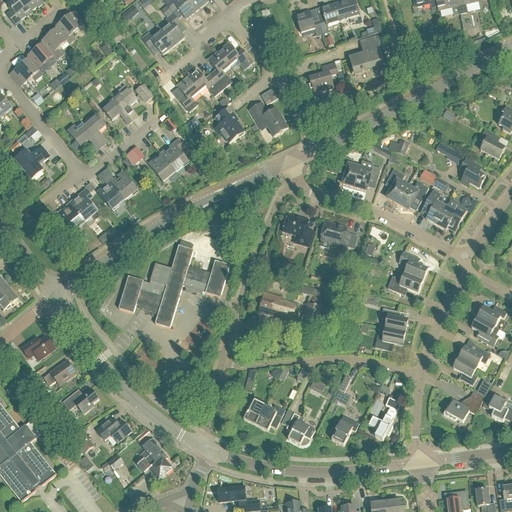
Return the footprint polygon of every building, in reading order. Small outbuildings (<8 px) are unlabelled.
[(44,5),(39,0),(16,0),(17,1),(30,17),(44,5)] [(128,9),(136,2),(133,0),(127,0),(124,3),(128,9)] [(186,22),(197,13),(186,0),(182,0),(181,1),(179,0),(176,0),(175,1),(173,0),(166,0),(163,3),(167,8),(173,15),(178,11),(186,22)] [(205,0),(186,0),(197,13),(208,4),(205,0)] [(348,2),(335,6),(340,25),(350,22),(351,26),(355,25),(355,27),(362,25),(358,11),(354,0),(348,2)] [(438,13),(435,0),(414,0),(417,10),(430,7),(432,14),(438,13)] [(458,9),(456,0),(435,0),(438,13),(458,9)] [(456,0),(458,9),(460,15),(467,14),(465,7),(478,4),(477,0),(456,0)] [(16,29),(30,17),(17,1),(8,8),(12,13),(6,17),(16,29)] [(327,29),(340,25),(335,6),(321,10),(325,21),(319,23),(323,36),(329,35),(327,29)] [(170,27),(162,34),(174,49),(185,40),(176,30),(181,26),(173,16),(167,8),(161,12),(167,20),(165,22),(170,27)] [(105,11),(96,17),(103,27),(112,20),(105,11)] [(55,29),(56,31),(67,44),(70,47),(77,41),(73,37),(81,29),(82,30),(86,26),(75,12),(55,29)] [(127,25),(133,20),(128,14),(122,18),(127,25)] [(323,36),(319,23),(313,25),(309,14),(296,18),(301,36),(315,32),(317,38),(323,36)] [(378,21),(372,23),(376,36),(382,34),(378,21)] [(113,43),(121,37),(113,25),(105,31),(113,43)] [(41,44),(43,46),(57,64),(64,58),(59,51),(67,44),(56,31),(41,44)] [(163,58),(174,49),(162,34),(154,40),(149,35),(142,41),(150,51),(154,47),(163,58)] [(382,36),(375,38),(378,48),(385,45),(382,36)] [(355,77),(384,68),(379,51),(378,48),(375,38),(360,43),(364,55),(350,60),(355,77)] [(331,39),(325,41),(327,50),(333,48),(331,39)] [(33,54),(27,59),(28,61),(42,77),(57,64),(43,46),(33,54)] [(218,54),(231,69),(238,63),(241,67),(244,64),(249,69),(254,65),(242,51),(236,55),(228,46),(218,54)] [(109,50),(104,54),(108,59),(113,55),(109,50)] [(224,75),(231,69),(218,54),(208,63),(216,72),(211,77),(224,93),(232,85),(224,75)] [(42,77),(28,61),(13,74),(23,87),(33,79),(36,84),(43,78),(42,77)] [(511,77),(511,66),(508,63),(502,72),(511,77)] [(344,77),(340,64),(335,66),(338,76),(339,78),(344,77)] [(312,87),(315,96),(334,90),(331,78),(338,76),(335,66),(321,70),(323,76),(309,81),(311,87),(312,87)] [(48,73),(51,79),(57,76),(54,70),(48,73)] [(71,70),(66,74),(70,79),(75,75),(71,70)] [(224,93),(211,77),(205,82),(197,72),(187,80),(199,95),(206,90),(215,100),(224,93)] [(66,75),(60,80),(63,85),(70,80),(66,75)] [(54,90),(61,85),(57,80),(50,85),(54,90)] [(192,101),(199,95),(187,80),(177,89),(178,91),(173,95),(189,115),(198,108),(192,101)] [(114,100),(133,123),(138,119),(130,109),(138,102),(125,88),(120,92),(123,96),(121,98),(119,95),(114,100)] [(146,105),(152,99),(143,88),(136,94),(146,105)] [(267,108),(278,101),(273,92),(261,98),(267,108)] [(36,106),(43,101),(38,95),(32,101),(36,106)] [(0,121),(12,111),(0,97),(0,121)] [(128,127),(133,123),(114,100),(113,100),(116,102),(103,113),(112,124),(120,117),(128,127)] [(225,110),(229,106),(224,101),(220,105),(225,110)] [(269,116),(262,105),(250,112),(262,133),(268,130),(274,140),(288,132),(276,112),(269,116)] [(511,135),(511,111),(506,109),(503,116),(505,117),(499,128),(504,131),(503,133),(510,137),(511,135)] [(229,146),(245,134),(237,124),(238,123),(229,110),(216,120),(221,127),(216,131),(220,137),(222,136),(229,146)] [(447,112),(443,120),(451,124),(455,117),(447,112)] [(81,125),(102,149),(107,145),(99,135),(106,129),(97,118),(85,128),(82,124),(81,125)] [(164,124),(172,135),(178,130),(170,120),(164,124)] [(194,120),(186,127),(191,133),(199,126),(194,120)] [(97,153),(102,149),(81,125),(76,129),(75,128),(68,134),(72,139),(81,150),(88,143),(97,153)] [(208,128),(203,132),(211,142),(216,138),(208,128)] [(203,138),(199,133),(195,136),(199,142),(203,138)] [(499,162),(505,150),(495,145),(498,140),(485,133),(480,142),(485,145),(481,153),(499,162)] [(27,135),(17,144),(21,148),(31,139),(27,135)] [(12,147),(16,140),(8,136),(4,143),(12,147)] [(184,150),(178,142),(161,156),(176,175),(189,165),(180,154),(184,150)] [(405,158),(410,147),(401,143),(396,155),(405,158)] [(22,149),(21,148),(17,144),(10,150),(15,156),(22,149)] [(76,156),(79,154),(77,152),(80,149),(76,145),(71,149),(76,156)] [(20,176),(47,154),(42,149),(31,158),(27,153),(15,163),(23,173),(20,176)] [(382,150),(378,156),(388,162),(391,155),(382,150)] [(135,151),(126,159),(134,168),(143,161),(135,151)] [(448,161),(460,167),(465,158),(453,151),(448,161)] [(47,154),(20,176),(28,186),(44,173),(40,168),(51,158),(47,154)] [(164,186),(176,175),(161,156),(157,159),(161,165),(157,168),(153,162),(148,166),(164,186)] [(431,157),(428,162),(441,169),(444,164),(431,157)] [(355,190),(360,170),(356,169),(354,163),(345,160),(340,175),(346,176),(343,186),(355,190)] [(128,172),(133,168),(127,161),(122,165),(128,172)] [(479,191),(486,180),(478,175),(481,170),(466,162),(460,172),(466,176),(461,185),(468,189),(470,186),(479,191)] [(360,170),(355,190),(366,193),(369,183),(377,186),(381,171),(373,168),(374,166),(362,163),(360,170)] [(398,206),(408,189),(401,185),(405,178),(394,172),(385,187),(392,191),(387,200),(398,206)] [(114,181),(110,184),(126,204),(138,193),(123,174),(118,178),(122,183),(118,186),(114,181)] [(425,174),(420,183),(433,190),(438,181),(425,174)] [(44,192),(52,186),(47,180),(39,186),(44,192)] [(439,181),(434,189),(442,193),(446,185),(439,181)] [(126,204),(110,184),(97,195),(113,214),(126,204)] [(91,185),(86,190),(87,192),(90,195),(95,190),(91,185)] [(408,189),(398,206),(408,212),(413,203),(420,207),(429,191),(417,185),(413,192),(408,189)] [(87,192),(70,206),(85,225),(92,219),(96,223),(101,218),(98,214),(96,212),(100,208),(90,195),(87,192)] [(70,203),(74,199),(69,193),(65,197),(70,203)] [(434,194),(431,198),(422,215),(429,219),(427,222),(436,227),(450,203),(434,194)] [(450,203),(436,227),(446,233),(451,224),(458,228),(467,212),(450,203)] [(85,225),(70,206),(57,216),(73,235),(85,225)] [(48,212),(43,215),(46,221),(51,218),(48,212)] [(301,222),(288,218),(283,234),(296,238),(294,245),(309,249),(313,234),(306,232),(309,223),(302,221),(301,222)] [(413,219),(409,227),(431,238),(435,230),(413,219)] [(352,237),(346,235),(347,230),(339,228),(338,230),(326,226),(321,241),(323,242),(321,249),(329,251),(331,244),(342,247),(341,249),(348,251),(348,250),(354,251),(357,241),(351,239),(352,237)] [(380,243),(387,242),(385,234),(379,235),(380,243)] [(212,276),(189,269),(194,253),(179,249),(172,272),(155,267),(150,286),(143,284),(129,279),(119,311),(134,316),(137,307),(140,308),(140,311),(159,316),(155,327),(170,331),(183,289),(221,300),(230,268),(215,264),(212,276)] [(405,276),(423,284),(428,271),(418,267),(420,262),(403,255),(399,266),(407,269),(405,276)] [(393,279),(388,291),(405,298),(408,292),(418,296),(423,284),(405,276),(399,274),(396,280),(393,279)] [(291,276),(288,275),(285,284),(293,287),(296,277),(291,276)] [(372,279),(371,291),(380,292),(381,280),(372,279)] [(355,290),(357,283),(350,281),(348,288),(355,290)] [(331,295),(304,289),(302,296),(310,298),(308,307),(305,306),(301,323),(315,327),(318,317),(326,319),(329,306),(338,308),(341,292),(332,290),(331,295)] [(8,291),(0,297),(0,310),(3,313),(17,302),(8,291)] [(105,315),(117,293),(113,291),(100,313),(105,315)] [(294,323),(299,307),(282,302),(283,300),(276,298),(264,295),(259,315),(277,320),(278,318),(294,323)] [(477,320),(495,330),(501,319),(504,321),(507,316),(495,309),(492,314),(483,310),(477,320)] [(385,331),(405,335),(408,322),(397,320),(398,314),(384,311),(381,322),(387,323),(385,331)] [(499,332),(495,330),(477,320),(472,331),(479,335),(476,340),(493,349),(499,340),(496,338),(499,332)] [(403,348),(405,335),(385,331),(384,340),(378,338),(375,350),(390,354),(391,346),(403,348)] [(55,352),(46,339),(39,344),(37,340),(22,351),(29,361),(35,357),(39,363),(55,352)] [(459,360),(477,370),(481,364),(485,366),(490,357),(479,351),(476,356),(465,350),(459,360)] [(473,377),(477,370),(459,360),(453,371),(464,377),(461,382),(473,389),(478,379),(473,377)] [(60,388),(77,376),(68,364),(51,376),(45,381),(50,389),(57,384),(60,388)] [(285,383),(289,374),(284,372),(280,381),(285,383)] [(36,392),(45,385),(39,375),(29,382),(36,392)] [(345,378),(339,391),(344,394),(351,381),(345,378)] [(251,396),(254,383),(248,381),(244,394),(251,396)] [(492,387),(484,383),(477,395),(485,400),(492,387)] [(387,395),(390,389),(382,385),(380,389),(384,391),(383,393),(384,393),(387,395)] [(98,402),(90,392),(81,400),(76,395),(63,405),(70,413),(77,407),(84,416),(93,409),(92,407),(98,402)] [(475,417),(485,400),(477,395),(473,393),(465,407),(461,404),(459,407),(452,404),(449,409),(447,408),(443,416),(455,423),(456,421),(462,425),(468,413),(475,417)] [(490,393),(483,409),(489,412),(490,411),(494,413),(492,419),(503,425),(505,421),(511,424),(511,423),(511,414),(503,410),(506,405),(506,404),(507,402),(500,401),(499,402),(495,400),(497,397),(490,393)] [(272,401),(278,405),(282,399),(276,395),(272,401)] [(256,428),(265,410),(257,406),(259,403),(248,398),(241,413),(239,412),(238,412),(247,416),(244,422),(256,428)] [(391,428),(401,407),(389,401),(386,408),(390,411),(383,424),(374,419),(369,428),(372,430),(372,432),(372,434),(372,436),(374,438),(375,439),(375,440),(383,444),(386,437),(389,438),(393,430),(391,428)] [(19,433),(0,408),(0,475),(22,504),(21,505),(22,505),(57,477),(55,478),(30,446),(46,434),(36,420),(26,428),(19,433)] [(265,410),(256,428),(268,434),(271,428),(277,431),(286,413),(276,408),(273,414),(265,410)] [(52,418),(57,414),(53,409),(48,413),(52,418)] [(295,417),(295,416),(291,414),(289,412),(282,426),(288,429),(295,417)] [(287,431),(292,434),(288,442),(301,448),(302,448),(303,448),(305,449),(306,448),(308,447),(310,446),(311,443),(316,433),(302,426),(304,420),(300,418),(300,419),(295,417),(288,429),(287,431)] [(356,434),(360,427),(344,419),(332,442),(344,448),(352,433),(356,434)] [(118,426),(113,420),(97,433),(105,443),(111,438),(117,446),(132,434),(122,423),(118,426)] [(137,444),(150,433),(149,431),(136,442),(137,444)] [(85,456),(95,448),(82,432),(72,440),(85,456)] [(150,458),(166,477),(173,471),(166,463),(168,461),(156,447),(158,446),(154,441),(143,450),(146,453),(150,458)] [(159,483),(166,477),(150,458),(146,453),(140,457),(144,462),(138,468),(145,476),(149,472),(159,483)] [(115,473),(124,465),(118,458),(108,465),(115,473)] [(128,465),(117,474),(122,481),(125,478),(128,482),(136,477),(128,465)] [(219,505),(246,503),(245,489),(218,491),(219,505)] [(504,503),(499,503),(500,511),(511,511),(511,489),(503,490),(504,503)] [(489,507),(488,492),(476,493),(477,509),(482,508),(482,511),(495,511),(495,507),(489,507)] [(448,511),(461,511),(470,511),(468,494),(455,495),(456,501),(447,502),(448,511)] [(240,511),(260,511),(260,503),(240,505),(240,511)] [(401,511),(401,503),(386,505),(386,511),(401,511)]
